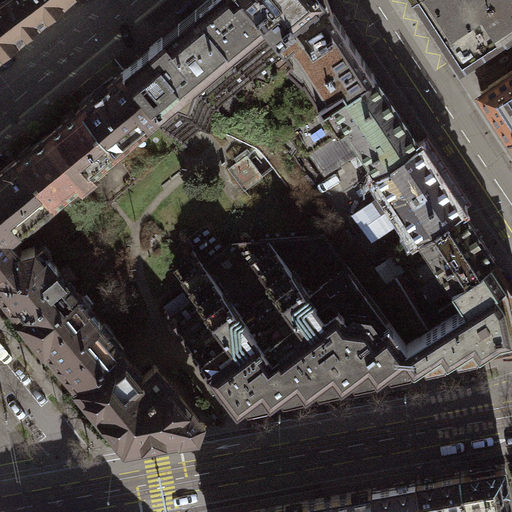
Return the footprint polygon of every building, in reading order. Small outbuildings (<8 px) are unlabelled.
[(0,55),(66,0),(5,0),(0,4),(0,55)] [(283,46),(284,45),(246,0),(207,0),(138,57),(123,70),(123,71),(159,114),(176,134),(283,46)] [(288,53),(323,108),(332,103),(375,75),(361,54),(326,0),(246,0),(284,45),(283,46),(288,53)] [(511,30),(511,0),(420,0),(462,63),(511,30)] [(149,122),(159,114),(123,71),(80,106),(117,150),(150,123),(149,122)] [(511,71),(481,92),(510,136),(511,135),(511,71)] [(372,164),(376,170),(418,142),(414,136),(410,129),(375,75),(332,103),(363,149),(368,157),(372,164)] [(325,174),(363,149),(332,103),(323,108),(293,127),(314,158),(325,174)] [(93,171),(117,150),(80,106),(17,159),(54,203),(79,182),(82,186),(96,175),(93,171)] [(407,217),(420,237),(463,209),(418,142),(376,170),(390,191),(407,217)] [(19,232),(54,203),(17,159),(0,172),(0,267),(21,251),(9,237),(18,230),(19,232)] [(372,239),(407,217),(390,191),(355,213),(372,239)] [(432,299),(452,286),(495,258),(463,209),(420,237),(430,252),(410,265),(432,299)] [(408,344),(325,234),(261,239),(261,245),(250,246),(212,275),(204,263),(182,279),(205,309),(178,329),(237,408),(262,390),(270,401),(297,381),(306,393),(320,383),(333,372),(342,384),(369,364),(378,376),(407,355),(406,354),(412,350),(407,345),(408,344)] [(43,257),(35,247),(21,251),(0,267),(0,288),(34,330),(80,293),(47,254),(43,257)] [(404,271),(393,256),(376,268),(387,283),(404,271)] [(511,284),(495,258),(452,286),(466,306),(408,344),(407,345),(412,350),(406,354),(407,355),(416,368),(503,348),(503,351),(511,350),(511,284)] [(124,347),(80,293),(34,330),(78,384),(121,349),(124,347)] [(195,430),(199,419),(155,364),(142,375),(121,349),(78,384),(117,432),(118,436),(120,440),(124,443),(127,444),(132,444),(136,443),(139,441),(155,438),(158,441),(167,439),(170,435),(195,430)] [(461,472),(468,511),(511,511),(511,497),(506,464),(461,472)] [(468,511),(461,472),(416,480),(422,511),(468,511)] [(372,488),(376,511),(422,511),(416,480),(372,488)] [(283,505),(284,511),(376,511),(372,488),(283,505)]
